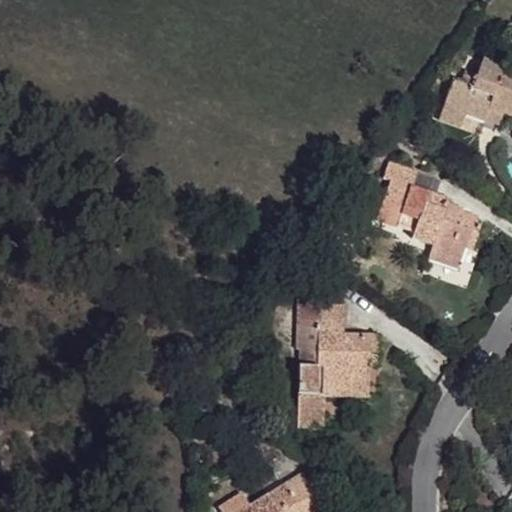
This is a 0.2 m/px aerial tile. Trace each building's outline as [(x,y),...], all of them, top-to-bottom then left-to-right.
[(500,68),(479,60),(475,71),(496,79),(500,68)] [(475,71),(469,85),(448,80),(434,122),(454,128),(460,112),(478,120),(482,111),(511,120),(511,72),(500,68),(496,79),(475,71)] [(478,120),(460,112),(454,128),(472,133),(478,120)] [(420,175),(393,164),(388,180),(395,184),(381,221),(417,235),(417,239),(445,251),(444,255),(462,264),(470,250),(475,251),(483,230),(478,226),(479,223),(451,210),(453,204),(416,188),(420,175)] [(489,217),(453,204),(451,210),(479,223),(478,226),(483,230),(489,217)] [(417,235),(381,221),(380,226),(407,238),(406,242),(436,256),(434,263),(458,272),(463,273),(468,270),(475,251),(470,250),(462,264),(444,255),(445,251),(417,239),(417,235)] [(345,305),(321,305),(319,331),(338,332),(338,337),(344,335),(345,305)] [(338,332),(319,331),(320,367),(324,370),(324,384),(359,386),(361,366),(371,367),(372,354),(377,354),(378,336),(344,335),(338,337),(338,332)] [(371,367),(361,366),(359,386),(324,384),(324,396),(370,398),(371,367)] [(244,497),(222,508),(224,511),(324,511),(305,477),(251,508),(244,497)]
